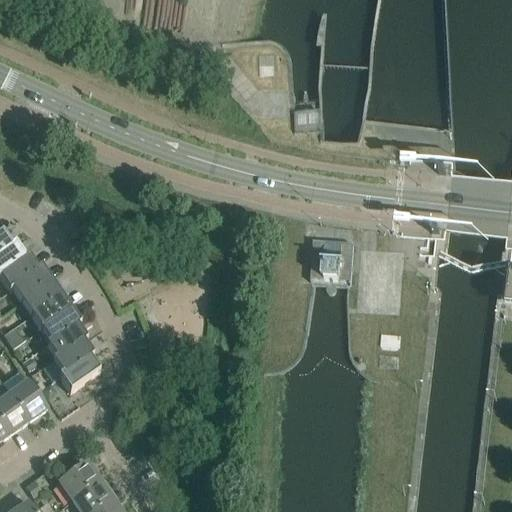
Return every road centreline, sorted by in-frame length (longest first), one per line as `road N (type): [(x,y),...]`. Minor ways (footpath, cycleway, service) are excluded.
road 1 (tertiary): [(509,212),(250,173),(155,143),(0,76)]
road 2 (residential): [(84,415),(123,382),(107,314),(40,229),(0,204)]
